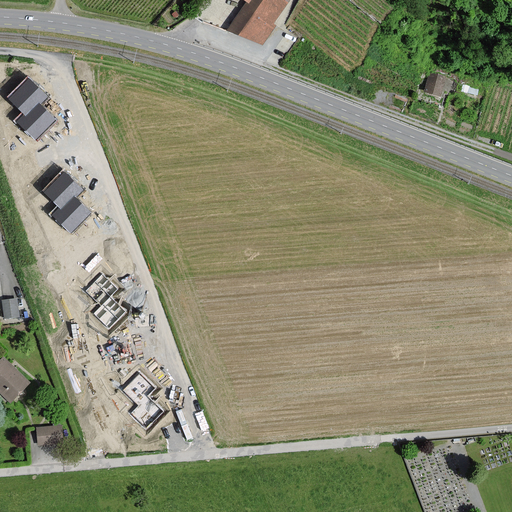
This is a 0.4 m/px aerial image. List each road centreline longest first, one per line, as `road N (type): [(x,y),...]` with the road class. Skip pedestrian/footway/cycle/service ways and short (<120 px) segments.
road 1 (track): [(511,216),(194,89),(119,66),(0,50)]
road 2 (secondary): [(0,18),(172,46),(511,176)]
road 3 (residential): [(210,453),(62,56)]
road 4 (residential): [(511,428),(210,453)]
road 5 (track): [(493,150),(270,65)]
road 6 (residential): [(210,453),(0,472)]
